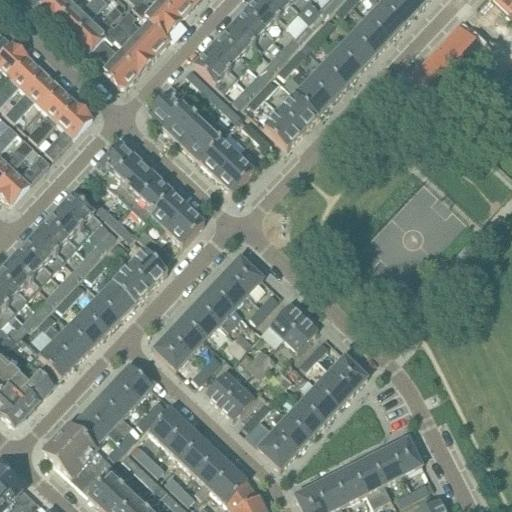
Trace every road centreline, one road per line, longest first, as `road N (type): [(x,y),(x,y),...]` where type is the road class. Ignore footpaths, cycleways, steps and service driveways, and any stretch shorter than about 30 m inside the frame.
road 1 (residential): [(472,511),(399,380),(274,253),(233,229)]
road 2 (residential): [(233,229),(254,218),(457,0)]
road 3 (residential): [(284,511),(267,480),(122,343)]
road 4 (unclassified): [(237,0),(120,125)]
road 5 (residential): [(117,122),(0,5)]
road 6 (unclassified): [(7,237),(117,122)]
road 7 (residential): [(122,343),(233,229)]
road 8 (residential): [(15,458),(122,343)]
road 9 (residential): [(233,229),(120,125)]
